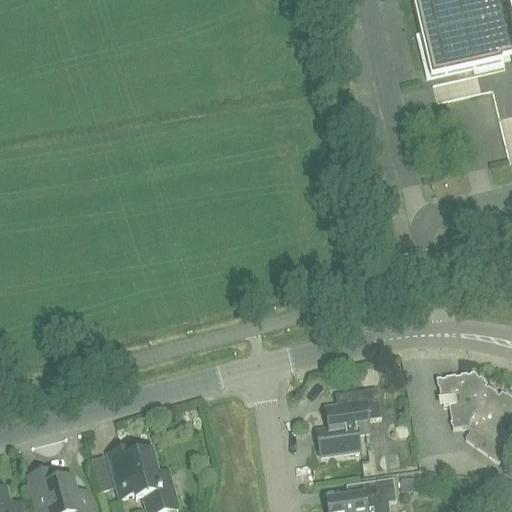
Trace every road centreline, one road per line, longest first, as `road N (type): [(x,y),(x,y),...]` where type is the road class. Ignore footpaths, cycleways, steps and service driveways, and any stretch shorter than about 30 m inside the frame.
road 1 (residential): [(0,437),(258,367)]
road 2 (residential): [(511,345),(380,338),(258,367)]
road 3 (residential): [(279,511),(258,367)]
